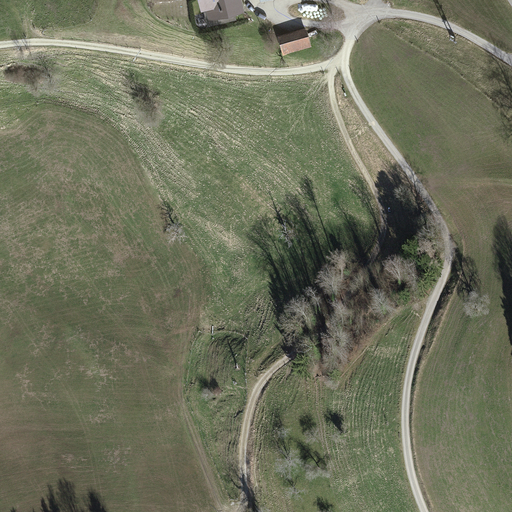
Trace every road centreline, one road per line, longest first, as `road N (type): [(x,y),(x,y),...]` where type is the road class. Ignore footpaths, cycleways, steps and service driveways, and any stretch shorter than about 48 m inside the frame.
road 1 (track): [(333,65),(337,117),(376,190),(383,241),(336,320),(259,383),(246,425),(243,502),(231,509)]
road 2 (track): [(423,511),(410,468),(406,396),(447,239),(361,107),(345,58)]
road 3 (track): [(345,58),(273,72),(94,45),(0,45)]
